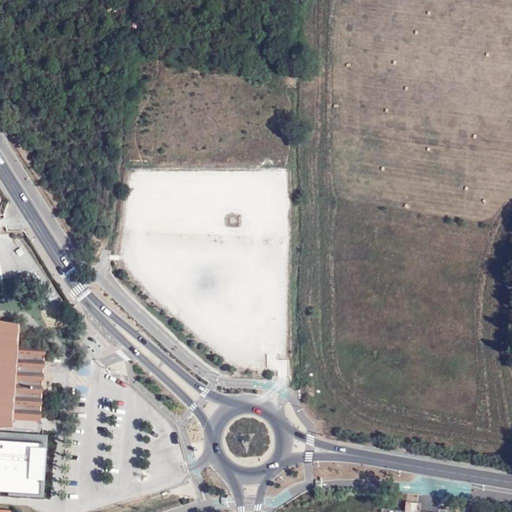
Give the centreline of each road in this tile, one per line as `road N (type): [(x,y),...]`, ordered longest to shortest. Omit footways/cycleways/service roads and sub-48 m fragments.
road 1 (tertiary): [(240,405),(189,379),(87,295)]
road 2 (tertiary): [(87,295),(214,433)]
road 3 (tertiary): [(87,295),(0,162)]
road 4 (tertiary): [(362,457),(511,482)]
